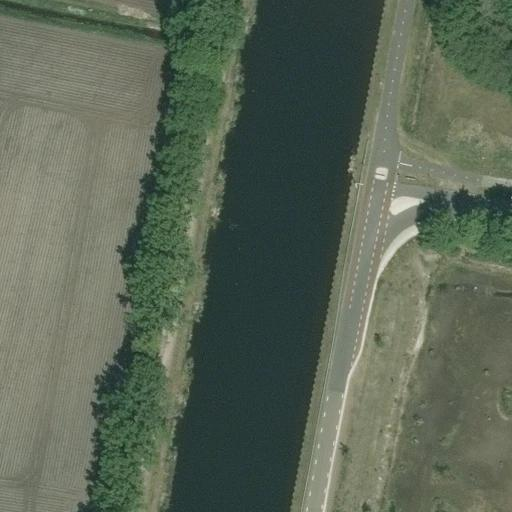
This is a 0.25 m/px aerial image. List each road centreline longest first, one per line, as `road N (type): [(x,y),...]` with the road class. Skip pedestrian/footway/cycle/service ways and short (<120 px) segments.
road 1 (track): [(224,0),(127,511)]
road 2 (tertiary): [(313,511),(361,251)]
